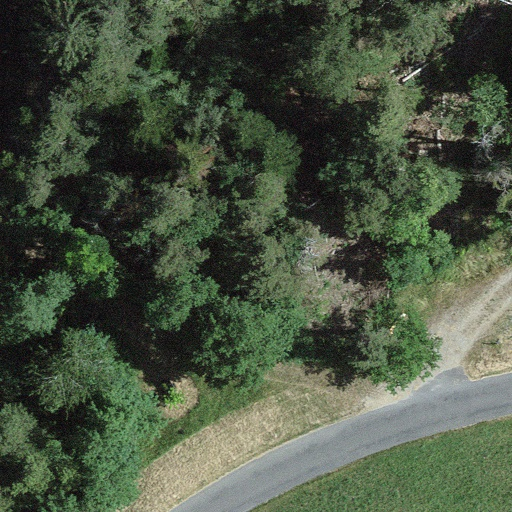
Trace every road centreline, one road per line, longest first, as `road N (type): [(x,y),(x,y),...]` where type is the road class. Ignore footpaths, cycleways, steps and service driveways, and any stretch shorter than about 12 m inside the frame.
road 1 (residential): [(196,511),(358,428),(511,392)]
road 2 (track): [(358,428),(511,263)]
